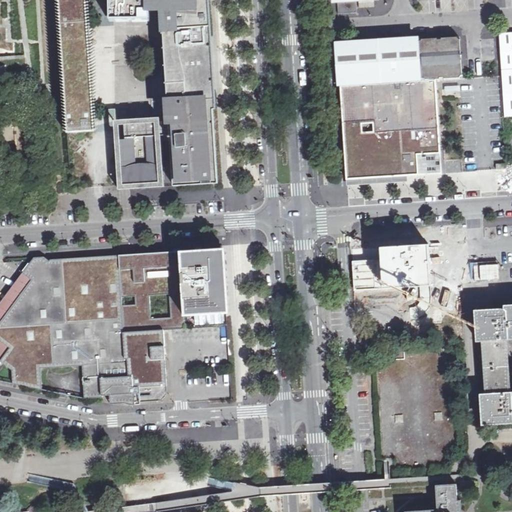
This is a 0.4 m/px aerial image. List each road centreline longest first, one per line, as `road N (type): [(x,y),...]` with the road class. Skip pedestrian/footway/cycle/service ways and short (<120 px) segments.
road 1 (residential): [(287,411),(97,419),(0,403)]
road 2 (residential): [(0,235),(275,218)]
road 3 (secondary): [(263,0),(275,218)]
road 4 (residential): [(304,216),(511,202)]
road 5 (secondary): [(275,218),(287,411)]
road 6 (secondary): [(315,409),(304,216)]
road 7 (secondary): [(301,169),(290,0)]
road 8 (residential): [(301,169),(328,140),(321,26)]
